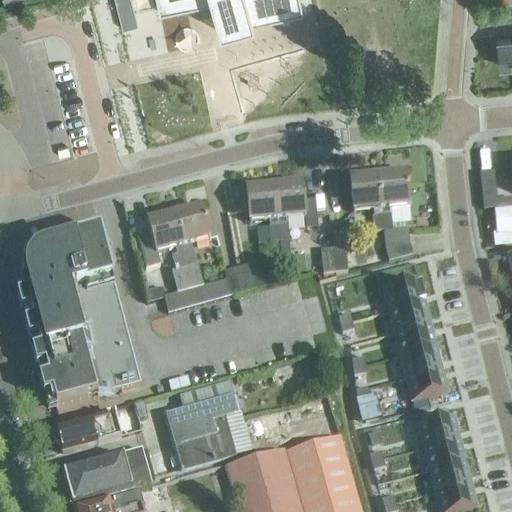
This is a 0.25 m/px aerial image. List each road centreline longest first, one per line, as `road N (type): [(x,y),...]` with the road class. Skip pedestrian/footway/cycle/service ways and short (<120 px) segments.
road 1 (residential): [(0,214),(267,145),(451,124)]
road 2 (residential): [(511,435),(462,241),(451,124)]
road 3 (unknown): [(114,185),(160,353),(178,358),(292,336)]
road 4 (unknown): [(11,474),(152,436)]
road 5 (residential): [(451,124),(458,0)]
